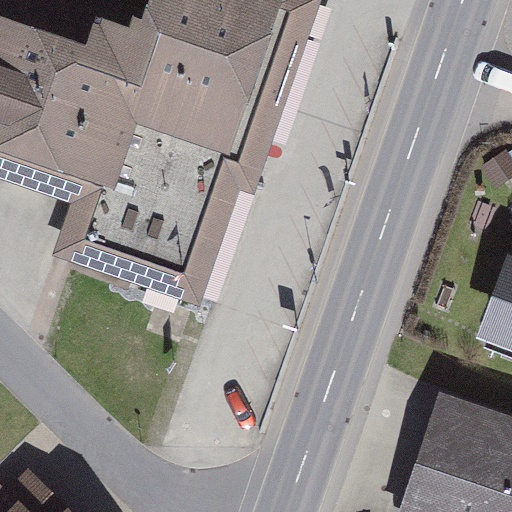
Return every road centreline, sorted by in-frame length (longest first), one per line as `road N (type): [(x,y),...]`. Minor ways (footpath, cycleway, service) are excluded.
road 1 (secondary): [(286,511),(439,66)]
road 2 (residential): [(0,345),(125,469),(188,511)]
